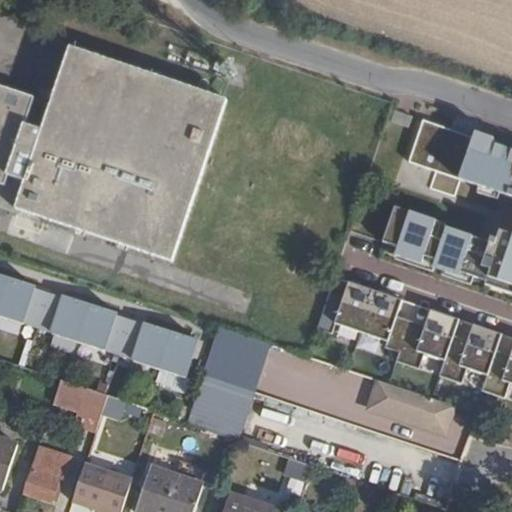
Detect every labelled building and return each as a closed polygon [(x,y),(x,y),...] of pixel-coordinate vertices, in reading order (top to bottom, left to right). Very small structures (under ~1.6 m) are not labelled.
[(210,46),(178,37),(170,62),(202,72),(210,46)] [(181,262),(237,98),(80,45),(51,130),(35,124),(43,99),(0,83),(0,183),(12,188),(16,177),(33,183),(24,209),(181,262)] [(395,107),(391,117),(408,124),(412,113),(395,107)] [(475,134),(424,117),(410,159),(511,193),(511,230),(499,226),(496,235),(491,233),(489,239),(444,223),(445,221),(394,203),(382,238),(397,244),(395,251),(424,261),(426,255),(437,259),(435,265),(461,274),(463,271),(488,280),(487,283),(511,291),(511,147),(494,141),(495,135),(477,129),(475,134)] [(0,315),(34,327),(35,324),(65,334),(64,337),(118,355),(119,352),(149,362),(148,365),(203,383),(215,344),(161,326),(160,330),(130,320),(131,316),(77,298),(75,302),(45,292),(47,289),(0,272),(0,315)] [(342,293),(328,288),(317,321),(331,325),(333,319),(387,337),(385,344),(399,348),(396,357),(419,365),(425,350),(445,357),(440,372),(462,379),(467,364),(487,370),(482,385),(505,393),(510,377),(511,378),(511,342),(510,349),(496,344),(501,328),(472,319),(467,335),(453,330),(459,315),(429,305),(424,321),(410,316),(396,312),(401,296),(347,278),(342,293)] [(100,421),(108,396),(86,387),(61,380),(54,404),(100,421)] [(470,411),(372,382),(362,416),(460,446),(470,411)] [(19,444),(0,437),(0,489),(3,491),(19,444)] [(379,463),(430,480),(438,456),(387,439),(379,463)] [(61,497),(72,463),(40,452),(26,492),(52,501),(55,495),(61,497)] [(122,511),(135,473),(88,457),(74,499),(113,511),(122,511)] [(195,511),(205,486),(153,469),(138,511),(195,511)] [(280,511),(231,495),(225,511),(280,511)]
